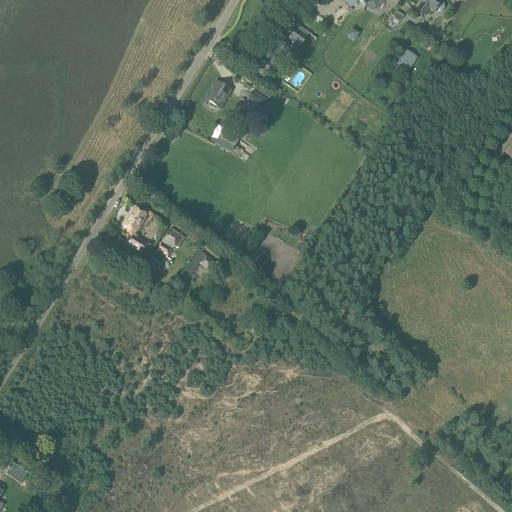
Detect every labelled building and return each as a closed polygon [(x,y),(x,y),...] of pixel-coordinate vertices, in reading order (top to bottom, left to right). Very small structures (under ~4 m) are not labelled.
[(421,0),(420,2),(421,4),(420,6),(428,11),(429,9),(434,12),(436,13),(439,13),(442,12),(444,9),(444,6),(443,3),(442,2),(442,1),(439,0),(421,0)] [(395,22),(403,20),(401,13),(394,15),(395,22)] [(292,26),(284,37),(300,49),(308,38),(292,26)] [(352,27),(346,34),(353,41),(359,33),(352,27)] [(273,39),(258,59),(269,66),(273,69),(288,49),(283,46),(273,39)] [(432,47),(421,41),(418,45),(429,52),(432,47)] [(418,59),(404,49),(394,63),(397,65),(393,69),(405,77),(418,59)] [(407,94),(412,86),(405,81),(399,89),(407,94)] [(213,88),(209,95),(208,94),(205,99),(220,109),(232,92),(215,82),(212,87),(213,88)] [(270,102),(260,96),(253,92),(249,99),(238,114),(260,129),(271,114),(276,106),(270,102)] [(218,139),(235,148),(240,137),(223,128),(218,139)] [(124,227),(135,234),(146,216),(135,209),(124,227)] [(170,232),(164,240),(177,248),(182,240),(181,239),(182,237),(172,231),(171,233),(170,232)] [(127,246),(142,255),(147,244),(134,236),(127,246)] [(169,260),(177,248),(164,240),(153,258),(162,265),(166,258),(169,260)] [(215,263),(199,251),(179,279),(185,283),(199,264),(208,271),(215,263)] [(144,261),(136,256),(129,269),(137,273),(144,261)] [(0,454),(0,470),(5,474),(10,466),(13,463),(0,454)]
